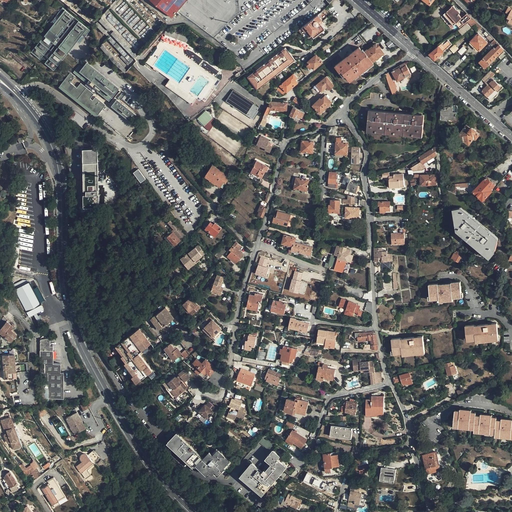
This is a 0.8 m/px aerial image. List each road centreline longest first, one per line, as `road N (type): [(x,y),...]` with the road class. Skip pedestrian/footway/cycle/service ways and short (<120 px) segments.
road 1 (primary): [(25,105),(57,164),(64,278),(83,352),(132,437),(193,511)]
road 2 (residential): [(340,111),(367,153),(376,327),(390,382)]
road 3 (residential): [(257,245),(222,394),(198,390)]
road 4 (residential): [(340,111),(285,142),(257,245)]
road 5 (residential): [(390,382),(432,511)]
road 6 (tertiary): [(511,137),(415,51)]
